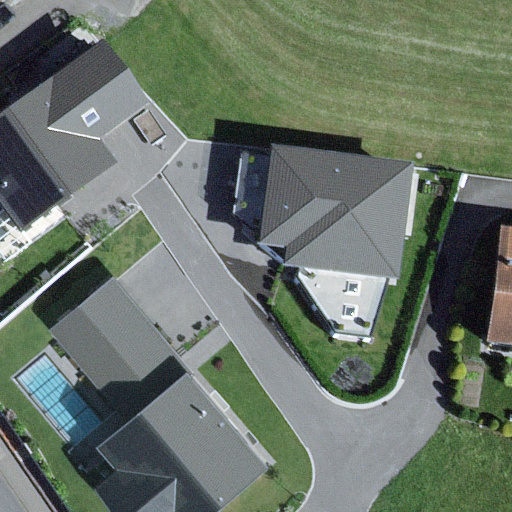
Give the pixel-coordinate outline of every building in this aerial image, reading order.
[(100,49),(0,120),(0,216),(16,239),(111,171),(94,148),(145,112),(100,49)] [(406,171),(264,154),(252,252),(279,255),(277,271),(393,285),(406,171)] [(511,236),(494,234),(480,348),(511,352),(511,236)] [(186,358),(114,274),(52,327),(123,411),(186,358)] [(195,364),(103,441),(122,463),(102,480),(128,511),(216,511),(277,461),(195,364)]
